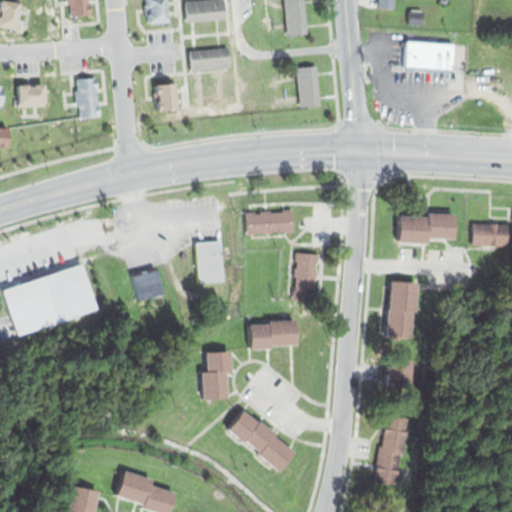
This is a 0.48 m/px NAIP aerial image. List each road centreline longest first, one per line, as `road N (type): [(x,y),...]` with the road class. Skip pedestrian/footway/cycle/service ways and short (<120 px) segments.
road 1 (primary): [(0,208),(209,157),(361,148)]
road 2 (residential): [(322,511),(340,426),(361,148)]
road 3 (residential): [(134,171),(114,0)]
road 4 (residential): [(349,46),(251,52),(240,40),(236,0)]
road 5 (primary): [(361,148),(511,157)]
road 6 (residential): [(361,148),(344,0)]
